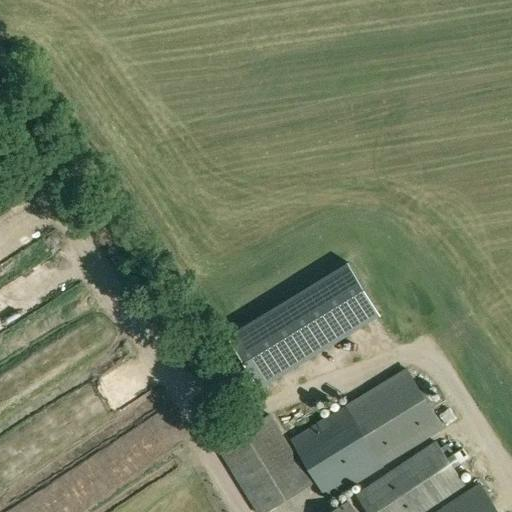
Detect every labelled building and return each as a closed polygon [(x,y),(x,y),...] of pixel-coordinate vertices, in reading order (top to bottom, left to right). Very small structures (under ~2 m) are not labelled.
[(15,307),(79,274),(69,254),(4,287),(15,307)] [(382,466),(444,430),(407,369),(345,406),(382,466)] [(60,409),(80,437),(105,419),(84,391),(60,409)] [(327,500),(382,466),(345,406),(291,440),(327,500)] [(258,511),(266,511),(312,484),(271,415),(219,447),(258,511)] [(356,493),(368,511),(422,511),(465,484),(437,440),(356,493)] [(499,511),(480,483),(436,511),(499,511)] [(355,511),(349,502),(332,511),(355,511)]
